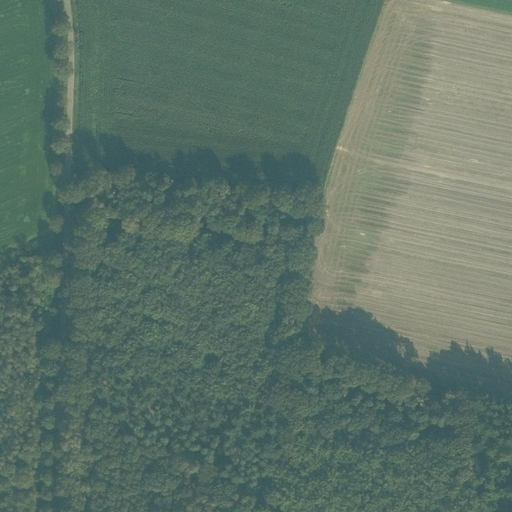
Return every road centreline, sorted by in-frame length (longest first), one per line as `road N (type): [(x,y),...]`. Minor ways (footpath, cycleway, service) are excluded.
road 1 (unclassified): [(54,511),(66,0)]
road 2 (track): [(286,502),(291,461),(307,437),(297,343),(257,335),(207,365),(63,343)]
